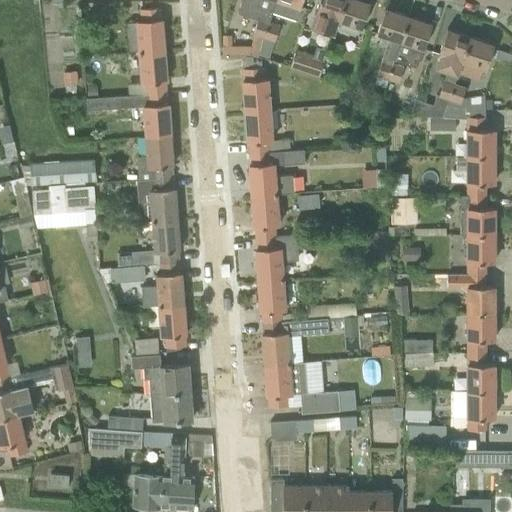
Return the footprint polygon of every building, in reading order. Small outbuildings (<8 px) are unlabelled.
[(249,0),(247,6),(253,8),(250,17),(257,19),(252,33),(263,37),(268,22),(269,22),(272,12),(271,11),(275,0),(249,0)] [(301,0),(275,0),(271,11),(272,12),(297,20),(301,6),(299,5),(301,0)] [(318,0),(316,6),(309,26),(332,34),(337,20),(344,0),(318,0)] [(369,3),(360,0),(344,0),(337,20),(360,28),(369,3)] [(141,20),(136,20),(135,20),(138,51),(163,49),(161,18),(160,18),(159,7),(140,9),(141,20)] [(399,41),(407,16),(384,8),(376,33),(399,41)] [(431,23),(407,16),(399,41),(393,58),(416,66),(422,48),(422,49),(431,23)] [(269,56),(279,25),(269,22),(268,22),(263,37),(260,53),(269,56)] [(457,72),(461,61),(469,36),(446,28),(434,65),(447,69),(444,79),(438,96),(448,100),(459,104),(461,98),(465,86),(454,82),(457,72)] [(493,44),(469,36),(461,61),(457,72),(478,79),(481,68),(485,69),(493,44)] [(343,45),(331,40),(324,58),(336,62),(343,45)] [(166,81),(163,49),(138,51),(139,62),(139,68),(140,80),(145,80),(146,91),(165,90),(164,81),(166,81)] [(295,50),(290,66),(318,75),(323,59),(314,56),(308,54),(295,50)] [(388,79),(393,62),(382,58),(376,75),(388,79)] [(403,66),(393,62),(388,79),(399,82),(403,66)] [(269,109),(266,78),(262,78),(261,67),(242,68),(243,79),(242,79),(244,111),(269,109)] [(64,71),(64,84),(76,84),(76,70),(64,71)] [(95,83),(87,83),(87,94),(95,94),(95,83)] [(170,134),(167,103),(166,103),(165,90),(146,91),(105,94),(86,95),(87,101),(87,109),(121,107),(142,105),(144,136),(170,134)] [(484,129),(484,116),(484,95),(461,98),(459,104),(448,100),(442,117),(466,117),(466,124),(466,156),(493,156),(493,129),(484,129)] [(271,140),(269,109),(244,111),(246,142),(248,142),(249,153),(267,151),(266,141),(271,140)] [(455,121),(429,121),(429,129),(455,129),(455,121)] [(172,165),(170,134),(144,136),(146,156),(136,156),(137,179),(153,178),(172,176),(171,165),(172,165)] [(250,164),(248,164),(251,195),(275,193),(275,194),(293,192),(292,175),(273,176),(273,165),(284,164),(304,163),(303,149),(283,150),(267,151),(249,153),(250,164)] [(493,183),(493,156),(466,156),(456,156),(456,170),(466,170),(466,194),(466,195),(485,195),(484,183),(493,183)] [(32,186),(92,182),(90,158),(31,162),(32,186)] [(388,172),(388,194),(406,194),(407,173),(388,172)] [(173,187),(172,176),(153,178),(154,189),(148,189),(151,220),(176,218),(174,187),(173,187)] [(92,186),(64,188),(65,208),(94,206),(92,186)] [(49,189),(32,190),(33,210),(51,209),(49,189)] [(275,193),(251,195),(253,226),(254,226),(255,237),(274,236),(273,225),(277,225),(275,194),(275,193)] [(485,207),(485,195),(466,195),(466,194),(460,195),(460,234),(466,234),(493,234),(493,207),(485,207)] [(318,195),(298,196),(299,208),(319,207),(318,195)] [(415,223),(415,199),(392,200),(393,223),(415,223)] [(179,250),(176,218),(151,220),(153,252),(158,251),(159,262),(178,261),(177,250),(179,250)] [(95,222),(84,223),(85,237),(96,236),(95,222)] [(390,272),(388,230),(366,231),(369,273),(390,272)] [(296,233),(287,234),(274,236),(255,237),(256,248),(255,249),(257,280),(281,278),(280,261),(298,260),(296,233)] [(493,261),(493,234),(466,234),(466,273),(484,273),(484,261),(493,261)] [(129,251),(116,252),(117,265),(130,264),(129,251)] [(155,285),(140,286),(142,306),(157,305),(183,303),(180,272),(179,272),(178,261),(159,262),(160,273),(155,273),(155,285)] [(144,279),(143,264),(99,268),(106,282),(144,279)] [(484,285),(484,273),(466,273),(447,273),(447,286),(466,286),(466,312),(493,312),(493,285),(484,285)] [(47,290),(45,278),(30,281),(33,294),(47,290)] [(283,309),(281,278),(257,280),(259,311),(261,311),(262,322),(280,321),(280,320),(279,309),(283,309)] [(408,312),(406,284),(392,286),(395,313),(408,312)] [(185,334),(183,303),(157,305),(158,314),(159,325),(159,336),(160,336),(165,336),(166,347),(185,345),(184,334),(185,334)] [(466,312),(466,351),(484,351),(484,339),(493,339),(493,312),(466,312)] [(357,315),(342,316),(343,327),(358,326),(357,315)] [(287,362),(285,335),(328,331),(327,316),(280,320),(280,321),(262,322),(263,333),(261,333),(263,364),(287,362)] [(158,352),(157,336),(134,337),(135,353),(158,352)] [(88,337),(75,338),(76,351),(89,350),(88,337)] [(0,378),(8,377),(0,342),(0,378)] [(433,351),(397,354),(398,368),(434,365),(433,351)] [(484,363),(484,351),(466,351),(466,390),(493,390),(493,363),(484,363)] [(187,363),(167,364),(160,365),(159,353),(130,356),(131,368),(142,367),(143,378),(148,378),(149,393),(150,394),(189,391),(187,363)] [(287,362),(263,364),(266,395),(267,395),(268,406),(287,405),(286,397),(286,394),(289,394),(289,393),(299,392),(300,404),(301,413),(339,410),(338,390),(305,392),(304,381),(303,361),(287,362)] [(68,363),(23,373),(8,377),(0,378),(0,417),(17,414),(33,410),(27,385),(52,379),(54,390),(74,387),(68,363)] [(493,417),(493,390),(466,390),(466,429),(485,429),(485,417),(493,417)] [(191,419),(189,391),(150,394),(149,393),(151,421),(163,420),(163,421),(191,419)] [(403,407),(393,407),(393,418),(402,419),(403,407)] [(26,451),(21,432),(17,414),(0,417),(0,445),(6,444),(9,456),(26,451)] [(142,418),(108,415),(107,426),(141,429),(142,418)] [(357,426),(356,415),(347,416),(348,427),(357,426)] [(348,427),(347,416),(338,417),(339,428),(348,427)] [(314,430),(313,418),(304,419),(305,431),(314,430)] [(305,431),(304,419),(269,421),(271,437),(296,435),(296,431),(305,431)] [(445,425),(405,423),(404,445),(444,446),(445,425)] [(169,447),(170,432),(141,430),(141,429),(107,426),(107,428),(88,427),(89,454),(123,456),(123,446),(140,447),(140,443),(149,444),(148,446),(169,447)] [(192,507),(193,482),(193,476),(182,475),(183,442),(211,443),(211,434),(170,432),(169,447),(169,463),(168,474),(169,474),(167,506),(192,507)] [(493,466),(493,449),(454,449),(454,466),(493,466)] [(168,474),(169,463),(150,462),(149,473),(133,472),(132,504),(167,506),(169,474),(168,474)] [(68,474),(50,473),(49,485),(67,486),(68,474)] [(391,478),(391,489),(369,489),(368,511),(401,511),(402,478),(391,478)] [(304,511),(305,485),(283,485),(283,479),(270,479),(269,511),(304,511)] [(326,511),(327,485),(305,485),(304,511),(326,511)] [(347,511),(348,489),(349,489),(349,485),(327,485),(326,511),(347,511)] [(368,511),(369,489),(349,489),(348,489),(347,511),(368,511)]
